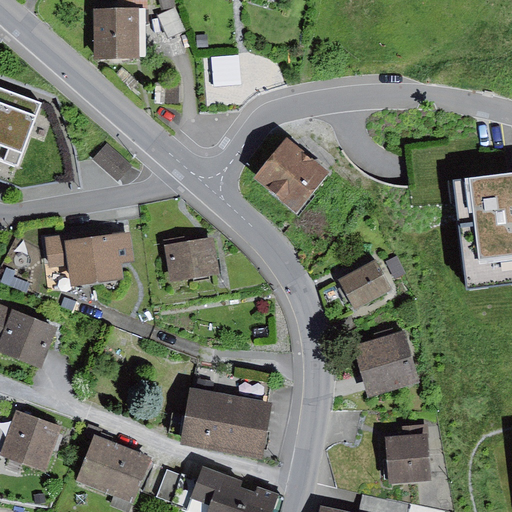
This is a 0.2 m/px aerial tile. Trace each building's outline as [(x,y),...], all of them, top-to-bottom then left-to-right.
[(100,0),(101,11),(94,11),(94,62),(138,62),(138,11),(148,11),(148,0),(100,0)] [(174,0),(158,0),(161,9),(176,6),(174,0)] [(176,8),(157,16),(168,39),(186,31),(176,8)] [(0,87),(0,130),(13,95),(14,93),(0,87)] [(42,105),(13,95),(0,130),(0,160),(19,167),(42,105)] [(331,173),(288,139),(255,181),(298,214),(331,173)] [(133,166),(109,142),(93,159),(117,182),(133,166)] [(511,284),(511,173),(454,180),(467,290),(511,284)] [(72,235),(45,238),(49,268),(70,265),(73,289),(124,282),(122,264),(135,263),(131,234),(73,242),(72,235)] [(200,236),(165,241),(171,284),(221,277),(216,239),(201,241),(200,236)] [(405,274),(398,258),(387,263),(394,279),(405,274)] [(11,260),(2,278),(16,285),(25,267),(11,260)] [(376,261),(337,282),(353,313),(393,292),(376,261)] [(60,327),(0,305),(0,354),(44,371),(60,327)] [(375,340),(353,347),(368,398),(419,383),(404,332),(394,335),(393,330),(374,335),(375,340)] [(274,403),(192,390),(188,417),(173,415),(170,435),(182,437),(181,448),(265,461),(274,403)] [(64,426),(16,410),(11,425),(0,421),(0,456),(49,473),(64,426)] [(405,438),(386,439),(390,487),(432,484),(428,426),(404,427),(405,438)] [(152,458),(94,436),(76,483),(114,497),(135,505),(152,458)] [(212,507),(224,475),(203,468),(192,500),(212,507)] [(182,475),(166,470),(156,498),(172,503),(182,475)] [(240,511),(248,492),(241,489),(243,482),(224,475),(212,507),(210,511),(240,511)] [(275,511),(280,496),(258,489),(257,495),(248,492),(240,511),(275,511)] [(444,511),(361,495),(357,511),(444,511)] [(132,511),(135,505),(114,497),(110,506),(124,511),(132,511)]
